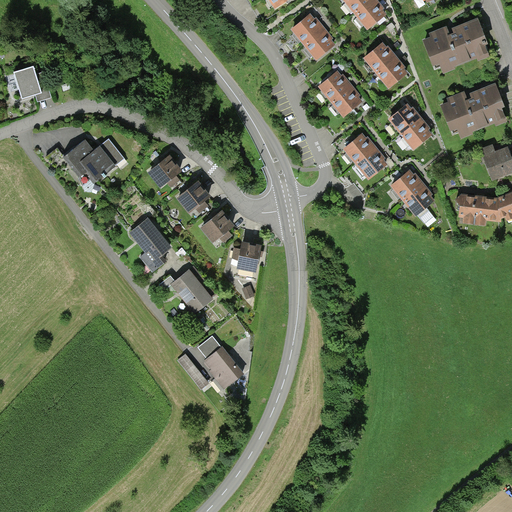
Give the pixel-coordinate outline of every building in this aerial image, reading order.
[(264,0),(271,10),(287,0),(264,0)] [(339,0),(365,30),(384,15),(374,2),(372,0),(339,0)] [(289,30),(315,60),(334,44),(324,32),(317,24),(309,14),(289,30)] [(430,38),(424,41),(434,69),(441,66),(443,72),(460,65),(459,62),(475,56),(476,61),(490,56),(484,41),(487,40),(478,17),(452,27),(453,31),(449,33),(446,26),(428,33),(430,38)] [(361,59),(387,89),(406,72),(396,60),(389,51),(381,42),(361,59)] [(38,101),(52,97),(45,72),(36,75),(34,68),(14,73),(22,99),(36,95),(38,101)] [(316,87),(342,118),(362,101),(352,89),(346,82),(336,71),(316,87)] [(451,98),(444,101),(455,129),(462,127),(464,132),(481,126),(479,123),(495,117),(497,121),(510,116),(505,102),(508,101),(499,77),(472,87),(474,91),(469,93),(467,87),(449,93),(451,98)] [(385,121),(412,149),(432,131),(422,121),(414,112),(405,103),(385,121)] [(341,150),(367,180),(387,163),(376,151),(370,144),(361,133),(341,150)] [(86,170),(96,182),(125,159),(108,139),(95,150),(86,139),(63,157),(79,176),(86,170)] [(511,145),(510,141),(486,150),(494,175),(511,168),(511,145)] [(170,155),(148,173),(161,188),(167,183),(172,189),(181,181),(176,175),(182,170),(170,155)] [(389,186),(416,217),(435,201),(424,189),(417,181),(408,170),(389,186)] [(200,182),(178,200),(191,214),(197,209),(202,216),(211,208),(206,202),(212,197),(200,182)] [(511,186),(497,192),(460,190),(460,211),(466,211),(465,217),(487,220),(488,215),(501,215),(511,210),(511,186)] [(222,211),(201,229),(213,243),(219,238),(224,245),(233,237),(228,231),(235,226),(222,211)] [(159,258),(172,248),(148,218),(129,233),(145,253),(140,257),(153,273),(164,264),(159,258)] [(240,258),(239,266),(259,269),(262,242),(243,240),(242,246),(235,245),(234,258),(240,258)] [(165,291),(172,285),(194,314),(214,299),(191,269),(176,281),(172,276),(160,285),(165,291)] [(256,294),(252,284),(244,288),(247,297),(256,294)] [(213,331),(179,359),(202,386),(216,375),(225,385),(244,369),(213,331)]
